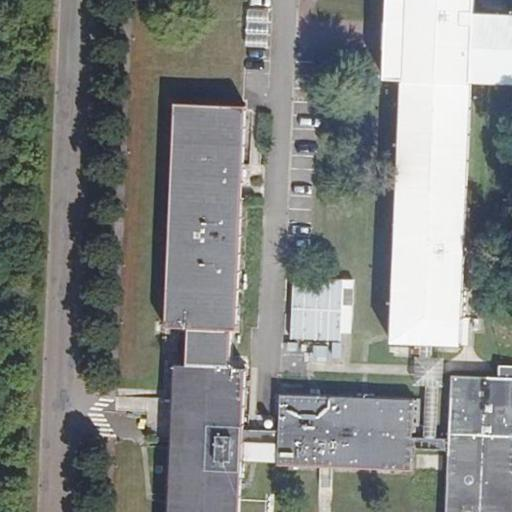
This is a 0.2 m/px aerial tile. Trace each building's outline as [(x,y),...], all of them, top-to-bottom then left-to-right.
[(473,85),(511,86),(511,18),(477,18),(477,0),(390,0),(388,82),(406,83),(396,348),(457,350),(463,351),(473,85)] [(247,109),(178,106),(170,326),(191,327),(189,365),(176,365),(170,511),(241,511),(244,442),(245,432),(247,366),(238,366),(247,109)] [(353,282),(301,279),(299,340),(350,342),(353,282)] [(457,350),(457,377),(511,378),(511,352),(463,351),(457,350)] [(511,511),(511,378),(457,377),(454,441),(454,451),(450,511),(511,511)] [(416,400),(282,396),(280,433),(280,443),(279,466),(414,471),(414,449),(415,440),(416,400)] [(245,432),(244,442),(280,443),(280,433),(245,432)] [(415,440),(414,449),(454,451),(454,441),(415,440)]
